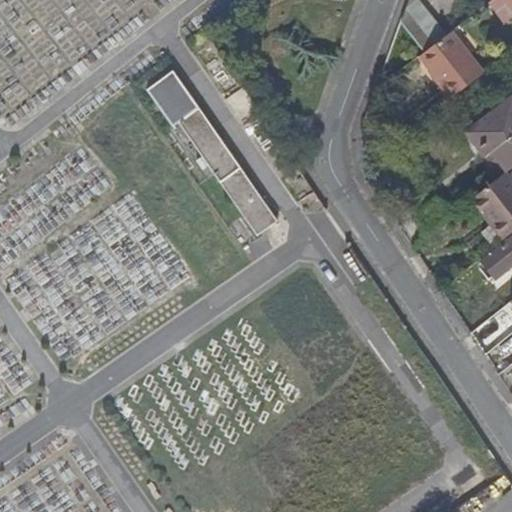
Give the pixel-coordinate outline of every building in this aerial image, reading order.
[(445,35),(417,0),(406,0),(399,22),(423,52),(445,35)] [(511,0),(491,0),(489,1),(497,11),(506,4),(511,12),(511,0)] [(511,12),(506,4),(497,11),(506,23),(511,18),(511,12)] [(437,87),(447,100),(483,72),(451,32),(417,57),(439,85),(437,87)] [(491,151),(506,171),(511,166),(511,96),(466,132),(485,156),(491,151)] [(280,227),(201,113),(181,127),(204,161),(199,165),(211,183),(217,179),(260,241),(268,235),(271,238),(275,235),(273,232),(280,227)] [(500,176),(505,172),(506,171),(491,151),(485,156),(500,176)] [(501,240),(511,232),(511,182),(505,172),(500,176),(473,197),(492,223),(490,225),(501,240)] [(412,215),(426,234),(441,223),(451,215),(437,197),(412,215)] [(80,351),(197,278),(176,245),(155,230),(150,222),(142,232),(123,244),(94,285),(84,278),(73,293),(80,303),(65,313),(79,335),(71,345),(80,351)] [(511,265),(511,237),(479,264),(493,281),(511,265)] [(511,331),(499,342),(511,358),(511,331)]
